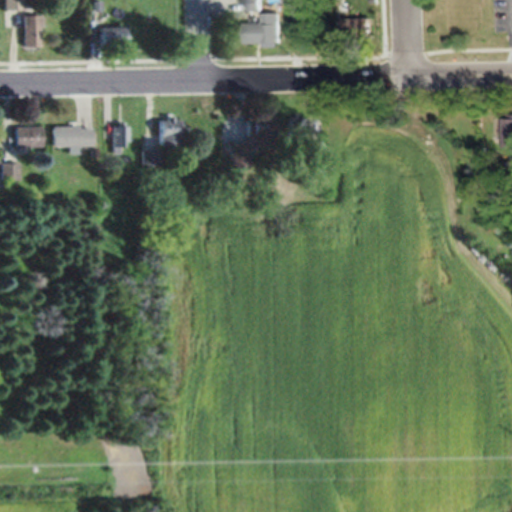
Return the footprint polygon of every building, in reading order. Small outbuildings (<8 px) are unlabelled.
[(3,0),(4,10),(23,10),(22,0),(3,0)] [(86,17),(101,17),(100,0),(88,0),(85,0),(86,17)] [(244,0),(244,10),(262,10),(261,0),(244,0)] [(281,12),(263,12),(263,23),(245,23),(245,45),(281,45),(281,12)] [(23,16),(23,49),(42,49),(42,16),(23,16)] [(372,18),(342,18),(342,38),(372,38),(372,18)] [(125,44),(125,26),(98,26),(98,44),(125,44)] [(159,146),(180,146),(180,117),(159,117),(159,146)] [(228,143),(228,169),(248,168),(248,149),(273,148),(272,117),(246,118),(246,143),(228,143)] [(308,118),(284,118),(284,141),(308,141),(308,118)] [(111,152),(119,152),(119,144),(127,144),(127,125),(111,125),(111,152)] [(40,147),(40,126),(14,126),(14,147),(40,147)] [(63,146),(63,153),(78,153),(78,145),(89,145),(89,126),(51,126),(51,146),(63,146)] [(141,166),(158,166),(158,149),(141,149),(141,166)] [(0,180),(17,180),(17,163),(0,163),(0,180)]
